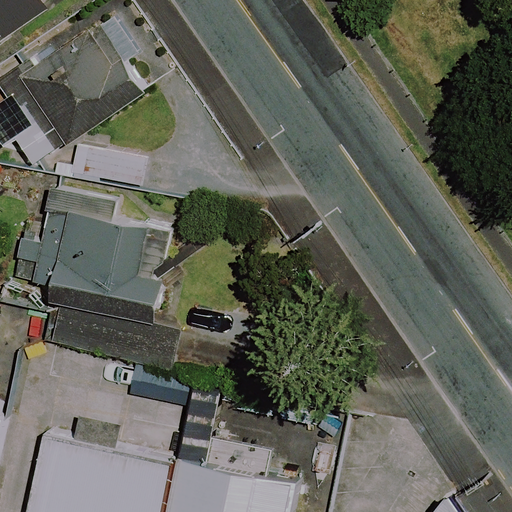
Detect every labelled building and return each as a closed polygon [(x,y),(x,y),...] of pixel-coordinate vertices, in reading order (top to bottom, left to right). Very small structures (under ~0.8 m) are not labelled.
[(0,0),(0,42),(48,10),(40,0),(0,0)] [(0,87),(0,143),(5,151),(20,141),(35,165),(148,90),(102,21),(0,87)] [(145,152),(75,148),(73,179),(144,182),(145,152)] [(124,201),(49,186),(44,213),(27,210),(9,303),(56,313),(58,304),(154,322),(172,230),(121,220),(124,201)] [(0,511),(21,511),(42,427),(0,416),(0,511)] [(210,511),(222,465),(79,430),(58,511),(210,511)] [(334,511),(339,493),(222,465),(210,511),(334,511)] [(493,511),(481,496),(470,511),(493,511)]
